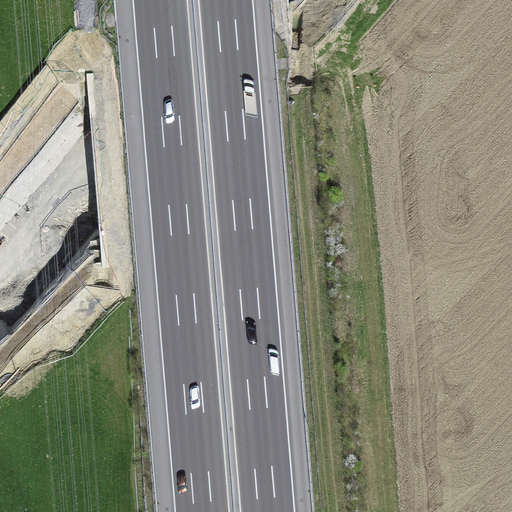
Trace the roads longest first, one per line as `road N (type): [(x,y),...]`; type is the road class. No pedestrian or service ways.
road 1 (motorway): [(267,511),(225,0)]
road 2 (motorway): [(161,0),(203,511)]
road 3 (primary): [(249,0),(0,284)]
